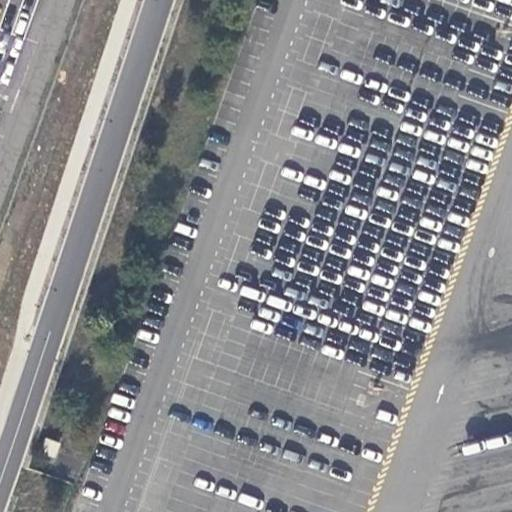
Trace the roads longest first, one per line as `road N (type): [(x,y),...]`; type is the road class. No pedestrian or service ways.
road 1 (unknown): [(288,0),(105,511)]
road 2 (unclassified): [(0,479),(158,0)]
road 3 (unknown): [(388,511),(511,168)]
